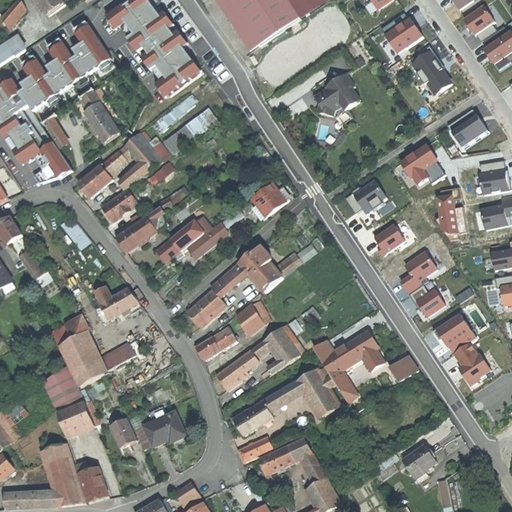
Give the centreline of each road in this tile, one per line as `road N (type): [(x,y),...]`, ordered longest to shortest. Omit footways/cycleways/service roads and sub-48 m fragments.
road 1 (residential): [(182,0),(496,460)]
road 2 (residential): [(125,511),(210,461),(217,431),(189,355),(76,204),(43,195),(0,218)]
road 3 (residential): [(432,0),(511,114)]
